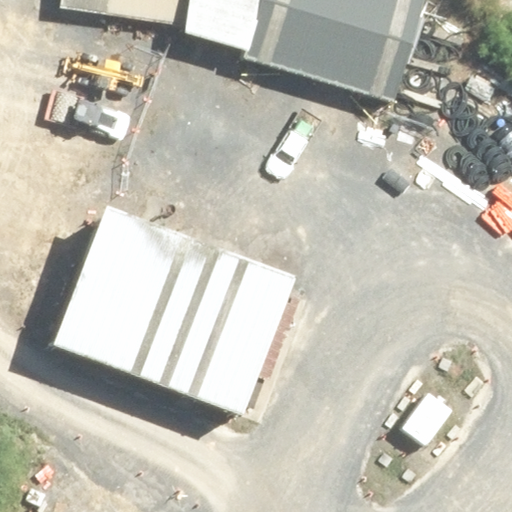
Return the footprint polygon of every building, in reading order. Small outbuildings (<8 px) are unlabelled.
[(175,13),(175,0),(66,0),(66,7),(175,13)] [(183,0),(178,32),(244,51),(243,58),(377,82),(391,0),(183,0)] [(454,82),(419,157),(459,176),(494,101),(454,82)] [(112,184),(48,355),(241,425),(304,254),(112,184)] [(177,412),(83,376),(61,434),(155,469),(177,412)] [(113,511),(130,479),(39,434),(0,511),(113,511)]
